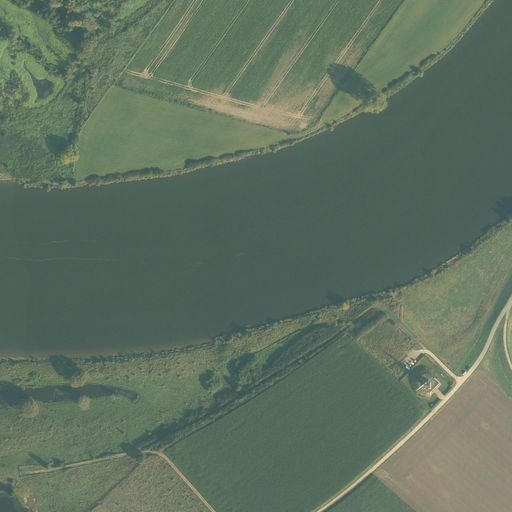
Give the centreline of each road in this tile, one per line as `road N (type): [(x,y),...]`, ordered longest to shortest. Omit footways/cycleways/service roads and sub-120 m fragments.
road 1 (track): [(135,452),(351,323)]
road 2 (track): [(460,383),(320,511)]
road 3 (track): [(351,323),(372,307),(384,309),(460,383)]
